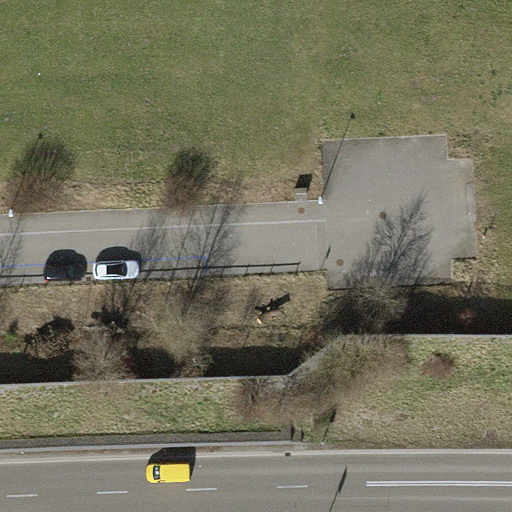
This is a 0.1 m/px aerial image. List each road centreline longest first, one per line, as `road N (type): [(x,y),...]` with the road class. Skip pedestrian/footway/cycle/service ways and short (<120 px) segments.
road 1 (primary): [(511,485),(0,497)]
road 2 (residential): [(383,241),(0,258)]
